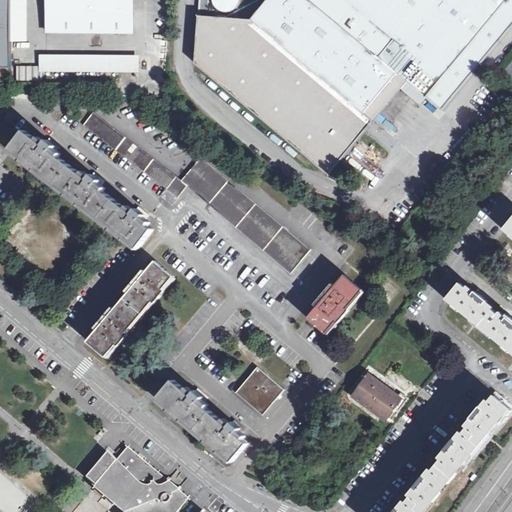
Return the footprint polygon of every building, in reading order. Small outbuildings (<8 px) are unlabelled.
[(0,0),(0,68),(12,68),(12,40),(12,0),(0,0)] [(12,0),(12,40),(26,41),(26,0),(12,0)] [(138,0),(49,0),(49,31),(138,32),(138,0)] [(208,0),(199,0),(199,15),(198,19),(195,63),(244,103),(249,107),(253,111),(313,161),(331,175),(368,129),(375,121),(366,113),(399,73),(406,79),(426,95),(442,109),(460,88),(484,59),(486,57),(489,54),(501,39),(511,25),(511,0),(267,0),(266,2),(259,10),(251,19),(208,16),(208,0)] [(218,8),(222,11),(228,11),(233,9),(237,6),(239,1),(239,0),(212,0),(214,4),(218,8)] [(143,54),(42,53),(42,70),(143,70),(143,54)] [(511,65),(509,63),(499,74),(511,84),(511,65)] [(188,182),(103,111),(93,123),(172,191),(168,197),(180,208),(196,189),(188,182)] [(35,127),(20,144),(34,157),(33,158),(45,169),(47,167),(77,193),(75,194),(89,206),(91,204),(117,227),(116,229),(127,239),(129,237),(143,249),(158,231),(153,226),(156,223),(152,220),(155,216),(149,211),(145,207),(141,211),(135,206),(132,209),(111,190),(114,187),(109,183),(112,179),(106,175),(102,171),(99,175),(93,170),(90,173),(68,154),(70,150),(65,145),(68,142),(62,137),(59,135),(56,138),(51,134),(47,136),(35,127)] [(188,182),(196,189),(296,274),(315,252),(206,160),(188,182)] [(159,264),(149,275),(146,274),(129,294),(131,297),(118,312),(116,310),(98,329),(101,331),(92,342),(108,356),(118,346),(120,347),(131,335),(129,333),(154,303),(156,305),(168,291),(166,290),(175,278),(159,264)] [(364,289),(348,276),(339,287),(336,285),(319,306),(322,308),(313,319),(329,333),(337,323),(340,325),(351,311),(349,309),(364,289)] [(461,286),(450,300),(511,350),(511,319),(509,317),(506,321),(487,305),(490,301),(478,292),(475,296),(461,286)] [(287,386),(261,364),(237,391),(265,413),(287,386)] [(401,400),(368,377),(353,397),(386,421),(392,413),(401,400)] [(185,389),(177,382),(162,400),(172,409),(170,411),(184,423),(186,420),(209,440),(208,443),(220,454),(223,451),(235,461),(250,444),(244,438),(246,435),(241,430),(244,426),(234,418),(230,421),(223,415),(220,418),(206,407),(209,403),(205,400),(208,396),(198,387),(195,391),(188,386),(185,389)] [(422,511),(509,406),(494,394),(484,406),(479,403),(470,415),(474,418),(456,439),(453,436),(444,447),(448,450),(427,475),(423,472),(414,484),(418,487),(401,507),(397,504),(389,511),(422,511)] [(405,403),(401,400),(392,413),(396,416),(405,403)] [(175,511),(186,499),(125,449),(115,461),(109,456),(103,463),(99,460),(84,478),(94,486),(92,489),(103,498),(119,511),(175,511)] [(0,475),(0,506),(6,511),(16,511),(29,497),(1,474),(0,475)]
